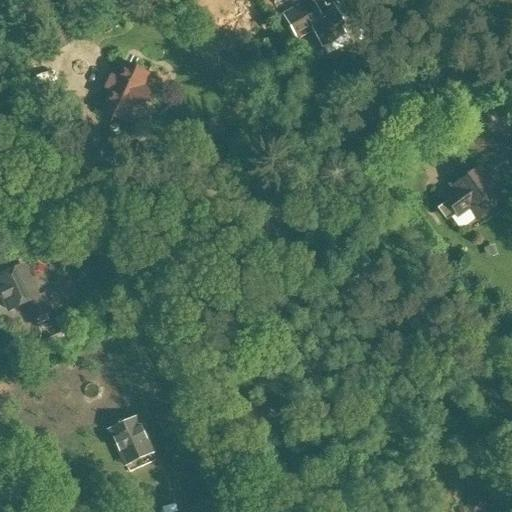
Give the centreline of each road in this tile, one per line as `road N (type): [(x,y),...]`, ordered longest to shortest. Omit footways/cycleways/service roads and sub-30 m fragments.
road 1 (track): [(233,409),(198,287),(172,246),(0,148)]
road 2 (track): [(233,409),(306,409),(511,381)]
road 3 (track): [(511,136),(415,26),(402,0)]
